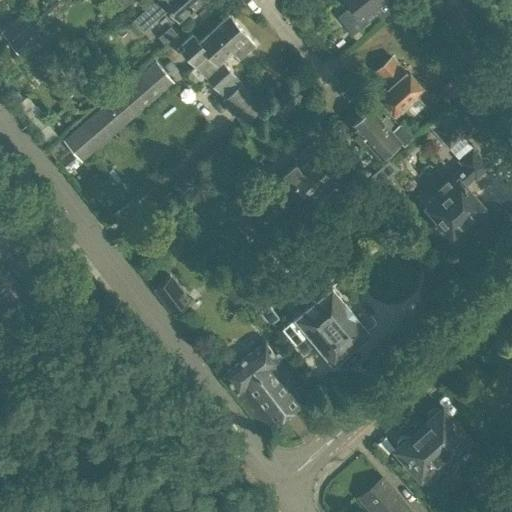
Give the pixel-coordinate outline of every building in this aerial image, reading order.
[(156,0),(134,19),(144,30),(167,10),(174,19),(178,16),(179,17),(192,6),(197,12),(210,2),(208,0),(156,0)] [(346,0),(352,6),(338,16),(353,35),(378,14),(382,19),(397,6),(396,6),(403,0),(346,0)] [(432,0),(458,30),(468,22),(450,0),(432,0)] [(11,41),(32,22),(23,13),(2,31),(11,41)] [(255,44),(247,35),(248,34),(229,14),(200,41),(193,33),(179,45),(227,97),(224,100),(244,122),(263,105),(221,59),(232,48),(241,57),(255,44)] [(21,55),(42,37),(31,24),(10,43),(21,55)] [(166,45),(178,35),(170,26),(158,36),(166,45)] [(408,73),(392,55),(375,70),(391,88),(381,97),(396,113),(405,105),(414,114),(425,104),(417,95),(424,88),(409,72),(408,73)] [(82,159),(173,81),(156,61),(65,139),(82,159)] [(453,101),(466,88),(453,74),(440,87),(453,101)] [(284,115),(304,96),(292,83),(272,102),(284,115)] [(46,123),(25,96),(14,104),(35,132),(46,123)] [(461,137),(477,122),(457,101),(431,125),(449,145),(459,136),(461,137)] [(382,118),(371,106),(352,124),(358,131),(354,135),(364,147),(369,143),(381,157),(400,140),(404,144),(412,137),(400,124),(392,130),(388,126),(392,122),(386,115),(382,118)] [(335,170),(311,143),(300,153),(307,160),(300,167),(296,162),(282,174),(277,178),(298,203),(307,195),(313,201),(340,177),(335,171),(335,170)] [(475,177),(487,166),(471,148),(459,159),(464,164),(437,189),(433,184),(418,198),(437,219),(434,222),(448,238),(468,219),(474,222),(483,214),(480,209),(483,206),(464,185),(474,176),(475,177)] [(379,186),(399,169),(390,159),(370,176),(379,186)] [(173,312),(189,300),(170,274),(154,286),(173,312)] [(345,302),(332,286),(295,317),(283,327),(288,333),(289,337),(294,344),(295,343),(304,353),(312,345),(308,340),(311,336),(333,362),(369,332),(357,316),(345,302)] [(270,324),(279,317),(270,306),(261,314),(270,324)] [(267,430),(309,398),(267,341),(224,374),(267,430)] [(428,420),(419,428),(450,463),(473,443),(467,436),(467,435),(442,407),(440,409),(439,409),(433,408),(427,413),(427,419),(428,420)] [(450,463),(419,428),(409,437),(408,437),(402,436),(396,441),(397,447),(397,448),(396,449),(421,477),(427,484),(450,463)] [(493,467),(502,459),(488,443),(480,451),(493,467)] [(511,486),(511,484),(511,468),(508,464),(499,472),(511,486)] [(411,511),(382,478),(360,497),(373,511),(411,511)]
